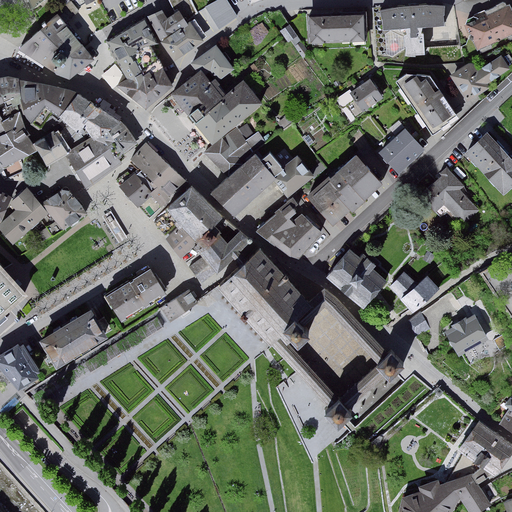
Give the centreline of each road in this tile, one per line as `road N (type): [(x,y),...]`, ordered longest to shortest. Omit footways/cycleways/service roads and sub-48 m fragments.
road 1 (residential): [(151,132),(151,114),(183,78),(185,60),(253,9),(389,0)]
road 2 (residential): [(303,274),(511,79)]
road 3 (residential): [(303,274),(511,439)]
road 4 (residential): [(151,132),(245,229),(303,274)]
road 5 (residential): [(0,350),(155,250)]
